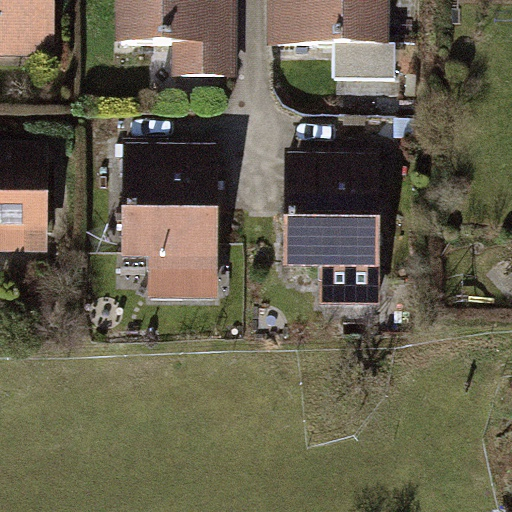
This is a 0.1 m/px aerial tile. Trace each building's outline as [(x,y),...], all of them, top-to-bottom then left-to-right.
[(62,0),(0,0),(0,59),(62,60),(62,0)] [(241,0),(121,0),(121,51),(178,52),(177,81),(240,83),(241,0)] [(395,0),(278,0),(280,54),(397,51),(395,0)] [(128,142),(126,264),(154,264),(153,304),(220,305),(221,144),(128,142)] [(52,152),(0,151),(0,254),(50,256),(52,152)] [(380,155),(293,154),(292,273),(325,273),(325,309),(380,309),(380,155)]
